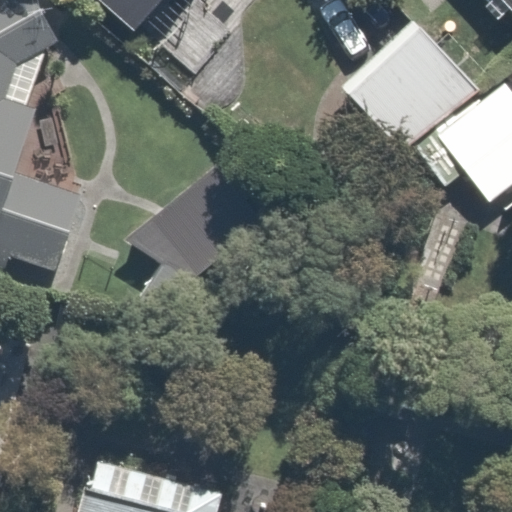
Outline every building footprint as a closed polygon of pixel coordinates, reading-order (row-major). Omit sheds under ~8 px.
[(106,0),(152,39),(185,0),(106,0)] [(511,0),(497,0),(511,17),(511,0)] [(0,263),(69,285),(97,195),(27,172),(71,32),(0,10),(0,263)] [(432,147),(489,97),(419,19),(342,87),(411,166),(432,147)] [(489,97),(432,147),(494,217),(511,201),(511,97),(501,86),(489,97)] [(224,511),(229,496),(102,459),(89,511),(224,511)] [(12,480),(0,476),(0,511),(41,511),(42,511),(5,501),(12,480)]
